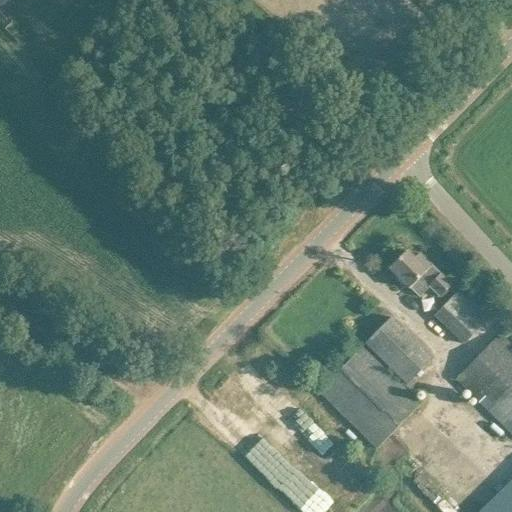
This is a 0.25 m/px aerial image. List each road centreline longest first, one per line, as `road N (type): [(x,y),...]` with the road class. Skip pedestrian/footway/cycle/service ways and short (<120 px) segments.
road 1 (tertiary): [(63,511),(168,392),(409,150)]
road 2 (track): [(0,285),(168,392)]
road 3 (unclassified): [(511,263),(409,150)]
road 4 (tertiary): [(409,150),(511,51)]
